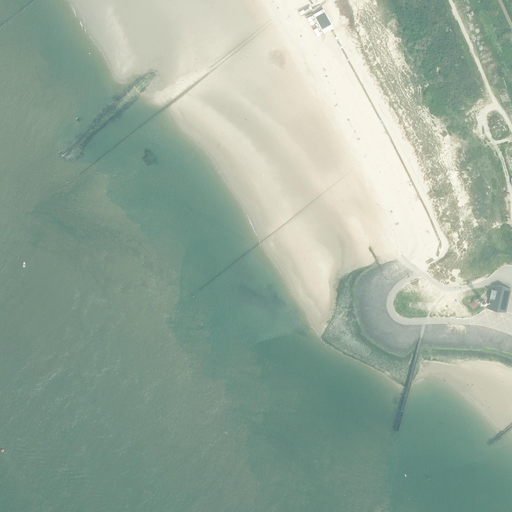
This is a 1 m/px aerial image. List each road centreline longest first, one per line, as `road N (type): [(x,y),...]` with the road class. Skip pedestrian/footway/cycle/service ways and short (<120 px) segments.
road 1 (unclassified): [(418,273),(391,296),(397,319),(489,323),(511,312)]
road 2 (track): [(448,0),(511,132)]
